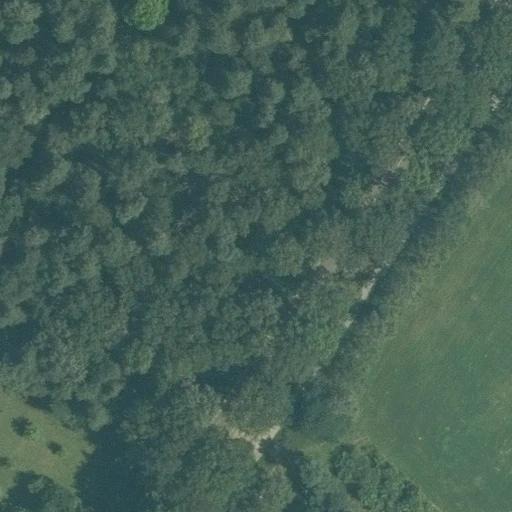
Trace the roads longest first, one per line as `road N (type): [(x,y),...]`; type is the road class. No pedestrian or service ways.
road 1 (secondary): [(161,511),(501,0)]
road 2 (track): [(0,272),(44,304),(249,0)]
